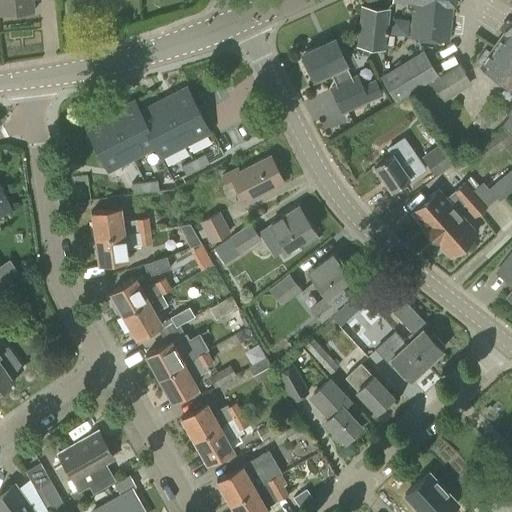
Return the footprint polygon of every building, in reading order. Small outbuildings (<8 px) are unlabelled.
[(0,0),(0,13),(33,11),(32,0),(0,0)] [(454,5),(455,0),(396,0),(407,1),(406,8),(413,9),(410,36),(448,41),(452,5),(454,5)] [(385,49),(389,8),(360,5),(356,46),(385,49)] [(408,33),(409,16),(390,15),(389,32),(408,33)] [(511,87),(511,18),(489,51),(485,48),(477,60),(481,63),(479,64),(511,87)] [(345,63),(334,38),(302,52),(313,78),(330,70),(336,85),(331,87),(337,100),(342,111),(367,99),(357,75),(351,78),(344,64),(345,63)] [(394,100),(438,74),(422,49),(379,75),(394,100)] [(427,110),(471,83),(459,63),(415,89),(427,110)] [(185,87),(162,99),(184,141),(207,129),(185,87)] [(162,99),(139,111),(155,144),(160,154),(184,141),(162,99)] [(477,120),(493,132),(500,121),(507,112),(506,110),(490,99),(475,119),(477,120)] [(133,100),(109,112),(131,156),(155,144),(139,111),(133,100)] [(511,101),(506,110),(507,112),(500,121),(511,134),(511,101)] [(109,112),(85,125),(87,129),(94,143),(108,168),(131,156),(109,112)] [(511,139),(511,137),(504,127),(477,146),(486,158),(511,139)] [(434,173),(452,160),(440,142),(421,156),(434,173)] [(425,168),(413,150),(397,160),(391,152),(382,159),(381,157),(374,162),(375,163),(374,164),(391,190),(409,178),(425,168)] [(204,153),(192,159),(197,168),(209,162),(204,153)] [(284,182),(270,154),(239,170),(237,165),(220,174),(228,189),(235,185),(244,202),(284,182)] [(197,168),(192,159),(181,165),(186,174),(197,168)] [(157,179),(144,181),(145,191),(159,189),(157,179)] [(144,181),(131,183),(132,193),(145,191),(144,181)] [(482,181),(472,191),(474,192),(462,203),(474,216),(496,196),(482,181)] [(464,182),(452,192),(462,203),(474,192),(472,191),(464,182)] [(0,212),(10,208),(0,187),(0,212)] [(430,233),(457,210),(437,188),(411,211),(414,214),(413,217),(417,221),(420,221),(430,233)] [(301,248),(319,237),(298,204),(268,223),(285,250),(297,242),(301,248)] [(94,237),(149,229),(148,217),(122,220),(120,206),(91,210),(94,237)] [(209,242),(230,232),(219,210),(199,221),(209,242)] [(457,210),(430,233),(441,245),(440,248),(444,251),(447,252),(450,255),(476,231),(457,210)] [(184,235),(195,233),(190,223),(179,225),(184,235)] [(218,266),(261,240),(251,223),(208,250),(218,266)] [(149,229),(94,237),(98,263),(128,259),(126,248),(141,246),(141,243),(151,242),(149,229)] [(201,241),(190,247),(201,268),(212,261),(201,241)] [(326,296),(354,275),(334,250),(307,272),(326,296)] [(511,297),(511,253),(499,271),(511,281),(511,288),(508,294),(511,297)] [(148,275),(170,267),(166,255),(143,263),(148,275)] [(371,305),(387,290),(384,287),(395,276),(385,265),(357,291),(371,305)] [(0,285),(8,279),(0,267),(0,285)] [(281,304),(301,288),(288,272),(269,288),(281,304)] [(149,285),(143,274),(136,278),(135,276),(109,291),(123,314),(161,292),(171,287),(164,276),(149,285)] [(168,304),(161,292),(123,314),(136,338),(162,323),(155,311),(168,304)] [(215,318),(237,306),(231,295),(209,307),(215,318)] [(379,335),(347,300),(330,316),(338,325),(362,351),(379,335)] [(403,339),(426,364),(443,349),(442,348),(445,345),(435,334),(432,337),(422,327),(425,324),(403,301),(392,311),(411,331),(403,339)] [(176,325),(193,315),(188,305),(171,316),(176,325)] [(158,377),(206,350),(206,349),(208,348),(199,332),(188,338),(184,332),(145,353),(158,377)] [(211,343),(216,354),(238,345),(234,334),(211,343)] [(330,372),(338,365),(312,337),(304,344),(330,372)] [(426,364),(403,339),(394,347),(386,338),(375,348),(387,360),(390,357),(410,379),(426,364)] [(251,363),(265,355),(258,341),(243,349),(251,363)] [(197,385),(193,378),(208,369),(205,363),(212,359),(206,350),(158,377),(171,400),(197,385)] [(257,381),(274,372),(266,358),(249,367),(257,381)] [(0,388),(13,380),(0,362),(0,388)] [(292,400),(309,391),(291,362),(275,371),(292,400)] [(372,375),(360,362),(345,376),(357,389),(356,389),(376,411),(393,395),(373,374),(372,375)] [(215,387),(235,374),(229,364),(209,377),(215,387)] [(339,445),(361,424),(345,407),(352,400),(329,375),(308,395),(328,416),(320,423),(339,445)] [(194,439),(242,412),(235,400),(227,405),(226,403),(212,410),(207,401),(181,416),(194,439)] [(242,412),(194,439),(207,463),(233,448),(228,440),(244,431),(242,426),(248,423),(242,412)] [(261,439),(279,430),(274,420),(256,429),(261,439)] [(289,440),(307,430),(301,421),(284,431),(289,440)] [(93,492),(115,480),(104,462),(113,456),(98,430),(59,452),(73,478),(68,481),(73,490),(78,487),(79,488),(87,483),(93,492)] [(229,502),(280,472),(267,448),(241,463),(242,464),(216,479),(229,502)] [(429,471),(405,492),(422,510),(419,511),(446,511),(457,502),(429,471)] [(280,472),(229,502),(234,511),(266,511),(268,511),(266,506),(288,494),(283,485),(286,483),(280,472)] [(65,506),(51,481),(37,490),(46,506),(50,504),(55,511),(65,506)] [(34,511),(14,483),(0,492),(0,511),(34,511)] [(494,511),(511,511),(511,484),(489,507),(494,511)] [(143,511),(141,506),(140,505),(131,489),(91,511),(92,511),(143,511)] [(307,498),(302,490),(292,496),(297,504),(307,498)]
